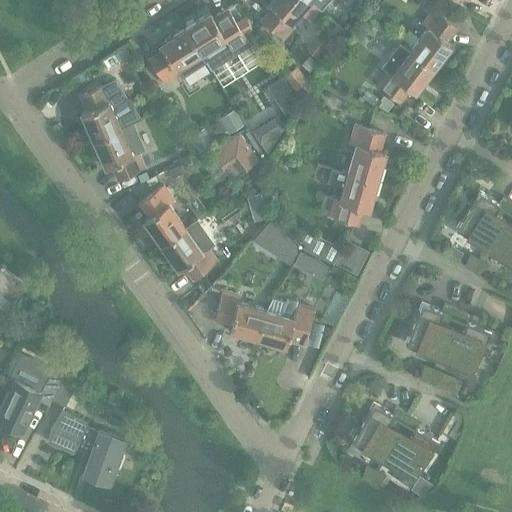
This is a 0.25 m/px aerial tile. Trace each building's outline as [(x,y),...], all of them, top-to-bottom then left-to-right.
[(319,9),(310,1),(308,0),(270,0),(268,3),(272,7),(261,20),(283,40),(295,27),(290,22),(300,12),(309,20),(319,9)] [(210,13),(185,29),(201,54),(210,68),(212,72),(238,56),(236,54),(250,45),(227,9),(213,18),(210,13)] [(410,50),(433,69),(452,45),(446,41),(457,27),(434,9),(422,23),(428,27),(410,50)] [(201,54),(185,29),(160,44),(163,49),(149,58),(165,84),(179,75),(176,69),(201,54)] [(414,93),(433,69),(410,50),(400,43),(382,66),(387,70),(375,84),(399,102),(409,89),(414,93)] [(266,90),(287,113),(302,99),(281,76),(266,90)] [(81,113),(93,140),(120,128),(141,118),(133,107),(134,106),(129,98),(128,98),(115,79),(80,95),(87,110),(81,113)] [(229,132),(245,124),(237,108),(221,116),(229,132)] [(255,135),(270,148),(290,125),(274,112),(255,135)] [(349,172),(377,180),(386,152),(379,150),(384,133),(356,124),(350,143),(357,145),(349,172)] [(132,154),(120,128),(93,140),(105,167),(111,164),(118,180),(145,168),(138,152),(132,154)] [(238,160),(244,170),(260,161),(244,132),(213,149),(224,168),(238,160)] [(377,180),(349,172),(334,168),(330,181),(345,185),(341,200),(334,198),(329,216),(357,224),(362,208),(369,209),(377,180)] [(144,222),(161,246),(185,228),(169,205),(174,201),(163,187),(139,204),(149,218),(144,222)] [(249,194),(256,219),(269,216),(263,191),(249,194)] [(490,242),(511,207),(511,201),(502,196),(498,202),(480,191),(457,228),(469,236),(471,234),(490,242)] [(511,207),(490,242),(511,258),(511,207)] [(257,235),(286,263),(303,245),(274,217),(257,235)] [(203,251),(185,228),(161,246),(179,269),(184,266),(194,280),(218,262),(208,247),(203,251)] [(300,249),(361,272),(371,247),(348,239),(346,244),(308,230),(300,249)] [(324,278),(331,263),(302,249),(295,264),(324,278)] [(472,269),(479,259),(470,253),(465,265),(472,269)] [(479,274),(488,264),(479,259),(472,269),(479,274)] [(0,305),(6,310),(22,289),(25,284),(3,268),(5,265),(2,262),(0,264),(0,305)] [(258,338),(266,310),(238,302),(239,295),(223,291),(214,320),(231,325),(229,330),(258,338)] [(266,310),(258,338),(286,347),(288,341),(303,345),(314,309),(298,304),(293,318),(283,315),(286,303),(273,300),(266,310)] [(405,343),(419,349),(420,346),(440,351),(458,308),(444,303),(441,310),(422,302),(405,343)] [(458,308),(440,351),(471,366),(484,341),(486,342),(491,330),(468,321),(471,314),(458,308)] [(429,380),(433,368),(424,365),(421,378),(429,380)] [(51,368),(47,375),(35,396),(51,405),(54,399),(66,377),(51,368)] [(436,384),(436,383),(443,372),(433,368),(429,380),(436,384)] [(32,386),(14,377),(0,408),(0,417),(9,422),(7,425),(16,430),(19,427),(23,428),(36,400),(26,395),(32,386)] [(66,405),(78,384),(66,377),(54,399),(66,405)] [(385,453),(408,413),(396,406),(392,413),(373,402),(352,440),(365,448),(366,445),(385,453)] [(73,452),(76,447),(90,454),(84,473),(96,480),(110,483),(125,439),(112,432),(99,430),(98,431),(85,425),(86,421),(63,410),(52,429),(49,440),(73,452)] [(429,449),(432,450),(438,439),(417,427),(420,420),(408,413),(385,453),(414,472),(429,449)] [(367,465),(362,477),(369,481),(376,470),(367,465)] [(385,475),(376,470),(369,481),(376,485),(385,475)]
